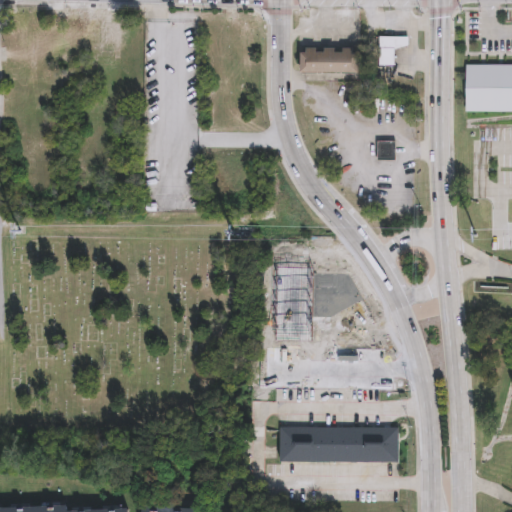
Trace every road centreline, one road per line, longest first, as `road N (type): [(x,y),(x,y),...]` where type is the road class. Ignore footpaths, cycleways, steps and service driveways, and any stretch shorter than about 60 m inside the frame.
road 1 (primary): [(462,511),(442,198),(440,0)]
road 2 (primary): [(282,0),(282,98),(291,141),(394,291)]
road 3 (primary): [(394,291),(425,383),(432,511)]
